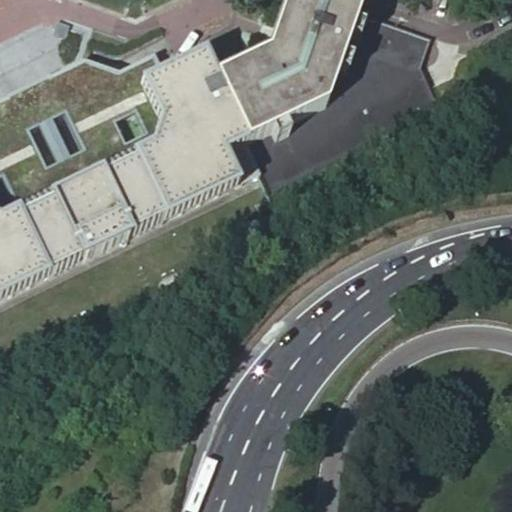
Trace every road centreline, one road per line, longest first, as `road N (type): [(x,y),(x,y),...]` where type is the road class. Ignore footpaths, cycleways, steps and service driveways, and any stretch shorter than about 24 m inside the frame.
road 1 (trunk): [(511,242),(442,257),(366,292),(306,349),(261,417)]
road 2 (primary): [(325,511),(333,443),(374,375),(450,335),(511,342)]
